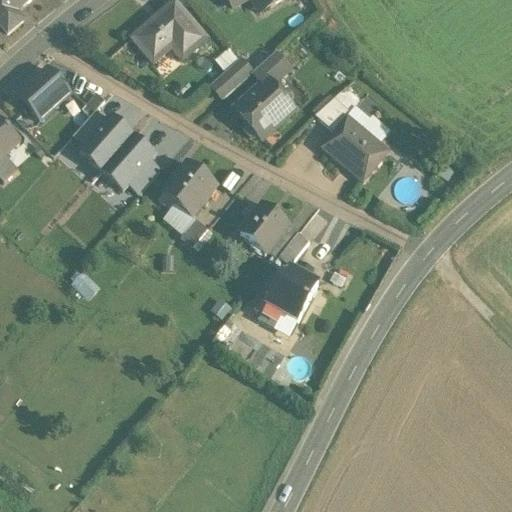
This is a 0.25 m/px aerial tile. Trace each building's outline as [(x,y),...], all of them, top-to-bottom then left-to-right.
[(0,0),(0,28),(6,36),(22,23),(14,15),(31,0),(0,0)] [(225,0),(232,11),(251,0),(252,0),(261,15),(284,0),(225,0)] [(174,5),(130,43),(152,68),(171,51),(182,63),(206,43),(174,5)] [(289,73),(274,56),(252,76),(262,88),(266,84),(271,90),(289,73)] [(238,65),(225,76),(232,85),(246,74),(238,65)] [(47,72),(16,100),(23,107),(18,111),(24,118),(28,114),(38,124),(69,96),(47,72)] [(262,88),(243,105),(234,113),(245,125),(244,126),(244,133),(248,139),(256,140),(257,139),(261,142),(292,114),(271,90),(266,84),(262,88)] [(86,92),(73,106),(81,113),(93,99),(86,92)] [(81,113),(90,121),(94,117),(104,105),(95,97),(93,99),(81,113)] [(350,115),(334,101),(314,119),(334,134),(346,119),(347,119),(350,115)] [(90,121),(73,140),(84,150),(105,127),(94,117),(90,121)] [(347,119),(346,119),(334,134),(320,151),(362,185),(388,153),(347,119)] [(110,121),(105,127),(84,150),(78,157),(99,176),(131,140),(110,121)] [(0,125),(0,184),(3,187),(16,175),(2,159),(18,145),(0,125)] [(131,140),(99,176),(121,195),(127,189),(148,165),(153,159),(131,140)] [(148,165),(127,189),(138,199),(160,175),(148,165)] [(215,189),(187,167),(161,199),(190,221),(215,189)] [(288,227),(263,207),(239,237),(265,257),(284,232),(288,227)] [(194,223),(179,241),(192,252),(207,233),(194,223)] [(284,232),(267,254),(277,261),(280,258),(279,258),(294,240),(284,232)] [(294,240),(279,258),(280,258),(290,266),(308,245),(297,236),(294,240)] [(70,277),(60,270),(56,275),(67,283),(70,277)] [(288,273),(283,282),(280,280),(265,309),(297,326),(317,288),(288,273)] [(80,285),(73,279),(70,285),(76,290),(80,285)] [(284,361),(253,341),(248,348),(238,342),(230,354),(271,380),(284,361)]
